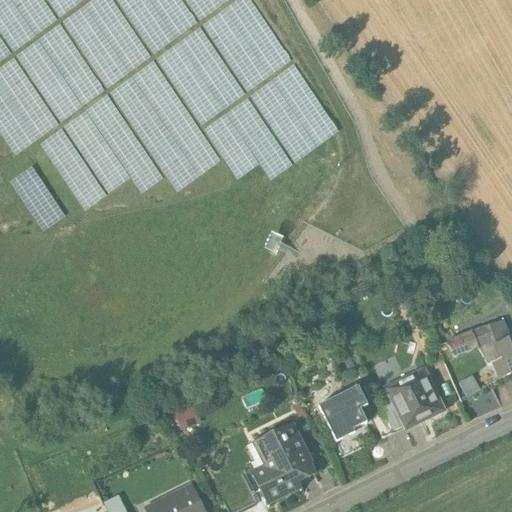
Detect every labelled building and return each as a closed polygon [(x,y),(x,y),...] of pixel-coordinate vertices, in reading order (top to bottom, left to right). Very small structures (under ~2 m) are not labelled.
[(477,367),(471,353),(446,363),(451,377),(477,367)] [(511,357),(493,365),(505,395),(511,391),(511,357)] [(420,394),(399,405),(401,407),(386,414),(392,426),(403,449),(404,450),(420,443),(417,439),(438,429),(420,394)] [(465,416),(479,410),(473,395),(459,402),(465,416)] [(353,411),(313,432),(332,467),(372,446),(353,411)] [(392,426),(381,432),(392,454),(403,449),(392,426)] [(392,454),(381,432),(369,437),(380,460),(392,454)] [(289,447),(261,460),(273,484),(252,495),(259,511),(286,511),(296,507),(290,493),(307,485),(289,447)]
